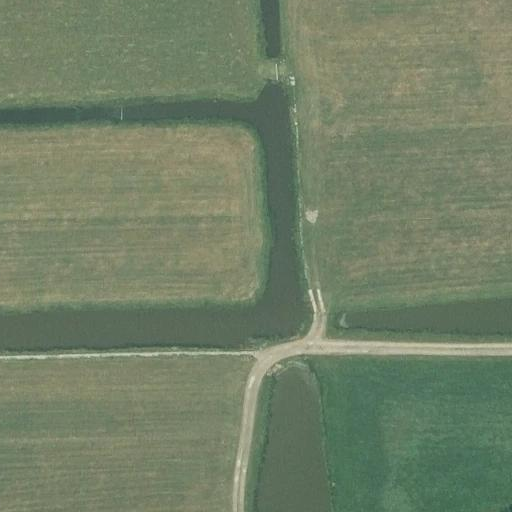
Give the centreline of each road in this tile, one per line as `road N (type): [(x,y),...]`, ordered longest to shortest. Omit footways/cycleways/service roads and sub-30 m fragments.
road 1 (track): [(236,511),(258,365),(281,345),(311,346),(320,322),(299,0)]
road 2 (track): [(311,346),(511,350)]
